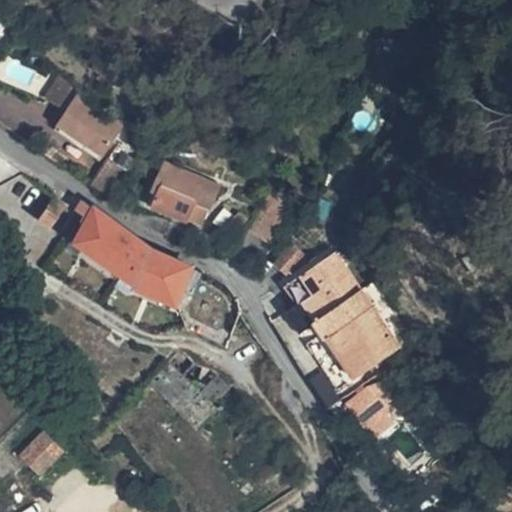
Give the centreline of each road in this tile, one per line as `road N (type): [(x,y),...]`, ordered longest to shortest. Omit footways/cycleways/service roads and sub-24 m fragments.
road 1 (unclassified): [(0,131),(145,232),(216,260),(241,284),(292,379),(354,432),(412,511)]
road 2 (track): [(292,379),(331,468),(305,511)]
